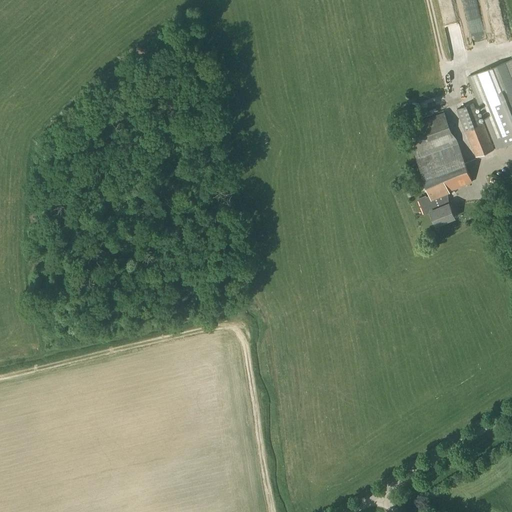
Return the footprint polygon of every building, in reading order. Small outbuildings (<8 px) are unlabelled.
[(509,26),(498,27),(498,38),(510,37),(509,26)] [(463,45),(454,48),(458,58),(467,54),(463,45)] [(511,58),(466,77),(476,101),(495,150),(511,143),(511,58)] [(481,124),(473,103),(456,110),(463,129),(475,157),(494,150),(484,123),(481,124)] [(456,141),(451,132),(444,112),(418,121),(410,124),(420,154),(414,156),(429,196),(426,197),(425,196),(418,199),(424,214),(430,212),(435,225),(454,218),(449,204),(448,204),(445,195),(449,193),(449,192),(472,183),(457,140),(456,141)]
